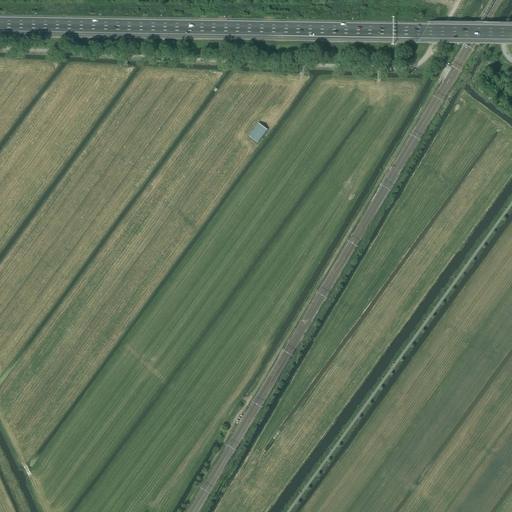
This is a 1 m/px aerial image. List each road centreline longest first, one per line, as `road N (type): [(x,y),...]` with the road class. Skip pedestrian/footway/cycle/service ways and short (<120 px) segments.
road 1 (motorway): [(0,24),(511,33)]
road 2 (unclassified): [(0,48),(405,69),(428,54),(460,0)]
